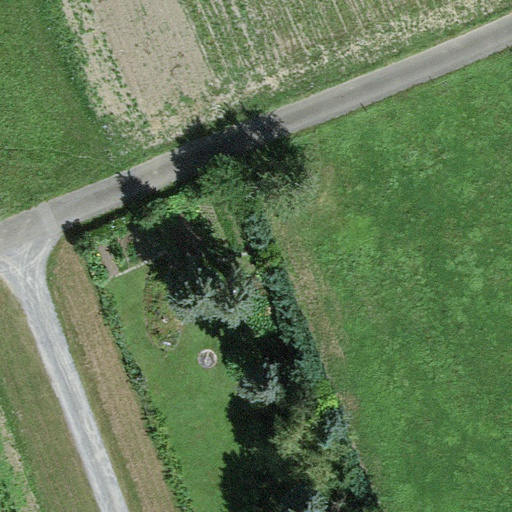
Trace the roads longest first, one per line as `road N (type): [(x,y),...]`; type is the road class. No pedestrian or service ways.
road 1 (residential): [(511,46),(0,247)]
road 2 (track): [(22,238),(124,511)]
